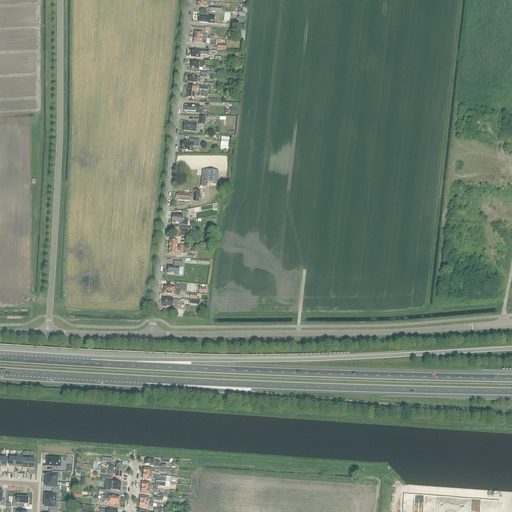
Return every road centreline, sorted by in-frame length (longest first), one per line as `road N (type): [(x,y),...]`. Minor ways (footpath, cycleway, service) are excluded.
road 1 (motorway): [(511,378),(88,362)]
road 2 (motorway): [(511,348),(88,362)]
road 3 (motorway): [(146,379),(511,413)]
road 4 (motorway): [(146,379),(511,391)]
road 5 (unclassified): [(150,334),(188,0)]
road 6 (unclassified): [(59,0),(47,332)]
road 7 (tertiary): [(150,334),(472,326)]
road 8 (motorway): [(0,370),(146,379)]
